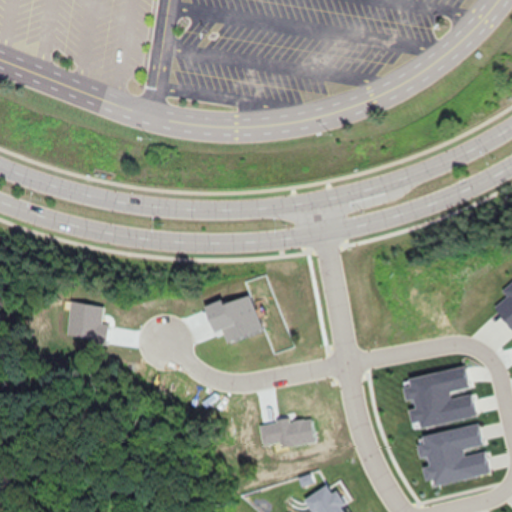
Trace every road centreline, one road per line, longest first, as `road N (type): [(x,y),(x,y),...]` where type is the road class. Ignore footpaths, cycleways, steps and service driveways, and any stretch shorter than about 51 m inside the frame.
road 1 (secondary): [(511,120),(440,162),(274,205),(197,207),(103,196),(0,164)]
road 2 (residential): [(148,113),(259,124),(354,104),(448,46),(488,0)]
road 3 (residential): [(345,362),(462,343),(493,364),(511,434),(511,478),(494,496),(435,511)]
road 4 (residential): [(402,511),(371,461),(352,403),(315,200)]
road 5 (secondary): [(0,201),(126,236),(224,242),(320,230)]
road 6 (secondary): [(320,230),(413,209),(511,164)]
road 7 (residential): [(166,342),(202,374),(228,383),(345,362)]
road 8 (residential): [(0,58),(148,113)]
